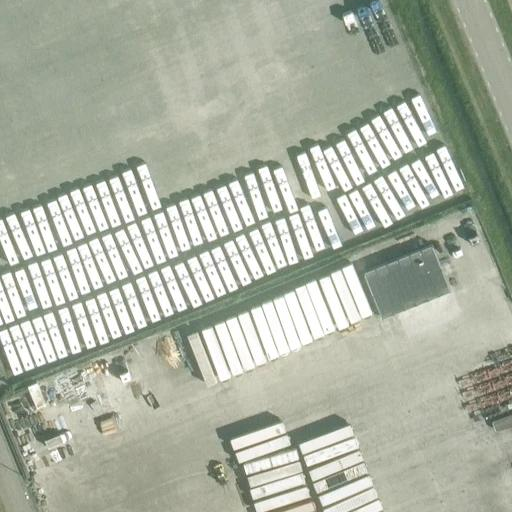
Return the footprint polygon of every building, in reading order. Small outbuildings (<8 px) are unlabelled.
[(449,288),(431,244),(363,271),(381,315),(449,288)] [(290,295),(294,334),(310,333),(307,294),(290,295)] [(254,343),(273,337),(265,312),(246,318),(254,343)] [(217,358),(228,351),(243,375),(260,365),(237,330),(210,347),(217,358)] [(51,373),(40,377),(49,400),(59,396),(51,373)] [(78,482),(70,485),(64,468),(44,475),(52,497),(68,492),(71,502),(83,498),(78,482)] [(72,511),(66,499),(55,504),(58,511),(72,511)]
